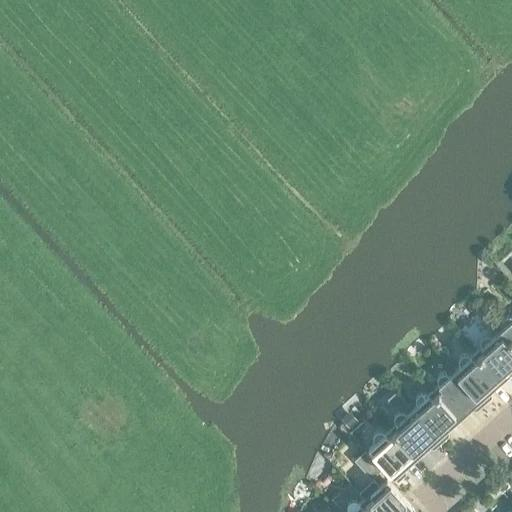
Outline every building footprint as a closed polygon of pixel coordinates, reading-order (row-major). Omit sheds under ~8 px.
[(503,326),(497,331),(511,347),(511,316),(510,315),(507,315),(504,317),(502,320),(501,323),(503,326)] [(482,346),(476,351),(501,379),(511,369),(511,347),(497,331),(492,337),(489,335),(485,334),(482,336),(480,339),(480,342),(482,346)] [(460,365),(455,370),(484,403),(491,396),(491,392),(489,390),(501,379),(476,351),(470,356),(467,354),(464,354),(461,355),(459,358),(459,362),(460,365)] [(439,384),(433,389),(459,417),(471,407),(473,409),(477,409),(484,403),(455,370),(449,375),(446,373),(442,373),(439,374),(437,377),(437,381),(439,384)] [(417,403),(412,408),(441,441),(448,435),(449,431),(446,428),(459,417),(433,389),(427,394),(424,392),(421,392),(418,394),(416,396),(416,400),(417,403)] [(396,422),(390,427),(416,456),(428,445),(430,447),(434,448),(441,441),(412,408),(406,413),(403,411),(399,411),(396,413),(394,416),(394,419),(396,422)] [(416,456),(390,427),(385,433),(382,431),(378,430),(375,432),(373,435),(373,438),(374,442),(368,447),(398,480),(406,473),(406,469),(404,467),(416,456)] [(503,477),(495,484),(502,491),(509,484),(503,477)] [(371,493),(365,498),(377,511),(414,511),(415,508),(387,478),(381,484),(378,482),(374,481),(371,483),(369,486),(369,489),(371,493)] [(502,491),(495,484),(488,490),(495,497),(502,491)] [(349,511),(348,511),(377,511),(365,498),(359,503),(356,501),(353,501),(350,502),(348,505),(347,509),(349,511)]
